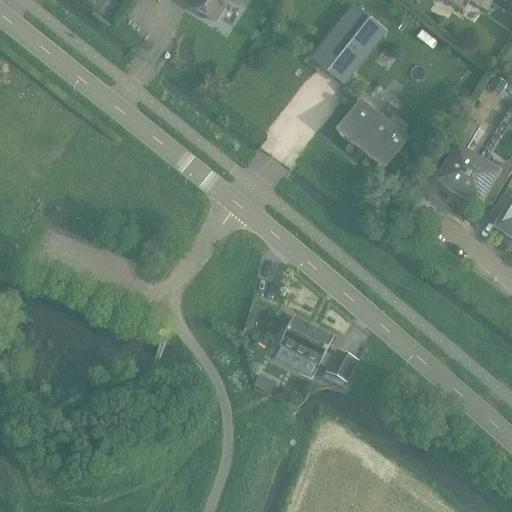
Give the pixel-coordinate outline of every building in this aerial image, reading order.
[(192,0),(188,6),(214,23),(228,0),(192,0)] [(485,12),(491,4),(485,0),(441,0),(462,13),(469,2),(485,12)] [(351,10),(311,61),(343,86),(383,36),(351,10)] [(493,74),(485,86),(497,94),(505,82),(493,74)] [(382,169),(381,170),(383,171),(408,140),(400,134),(406,126),(394,116),(387,124),(361,103),(336,134),(337,135),(338,134),(355,148),(354,149),(365,157),(366,156),(382,169)] [(438,178),(436,179),(440,184),(445,188),(449,192),(456,196),(478,161),(465,153),(479,129),(470,123),(450,154),(452,155),(438,178)] [(478,161),(456,196),(463,200),(469,202),(474,204),(480,206),(481,204),(483,200),(491,206),(511,171),(511,170),(502,164),(500,168),(492,170),(478,161)] [(497,224),(495,225),(499,230),(503,234),(508,238),(511,240),(511,180),(490,215),(499,221),(497,224)] [(293,319),(278,346),(319,367),(319,365),(327,370),(325,373),(335,378),(331,385),(342,391),(357,363),(336,352),(333,359),(325,355),(333,339),(293,319)]
